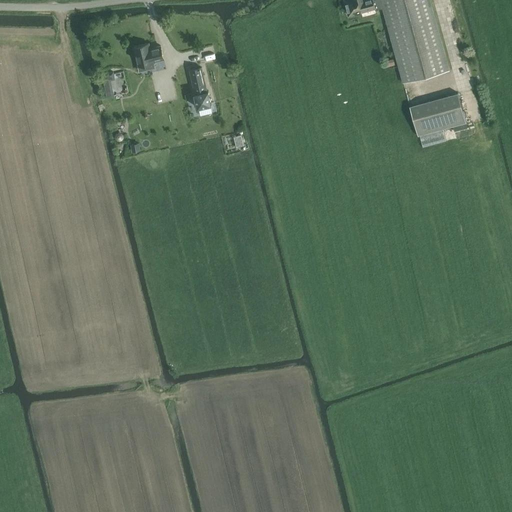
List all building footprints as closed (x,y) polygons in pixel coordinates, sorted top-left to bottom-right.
[(344,0),(349,16),(375,9),(376,11),(383,9),(404,83),(449,70),(430,0),(344,0)] [(149,43),(134,47),(140,71),(155,68),(153,62),(164,59),(161,46),(150,48),(149,43)] [(202,68),(190,70),(195,94),(194,94),(198,108),(212,104),(208,91),(207,91),(202,68)] [(114,72),(102,74),(107,98),(114,96),(111,80),(116,79),(114,72)] [(458,93),(410,106),(418,135),(420,135),(443,128),(454,125),(456,131),(467,128),(465,122),(466,122),(458,93)] [(443,128),(420,135),(423,147),(446,141),(443,128)]
